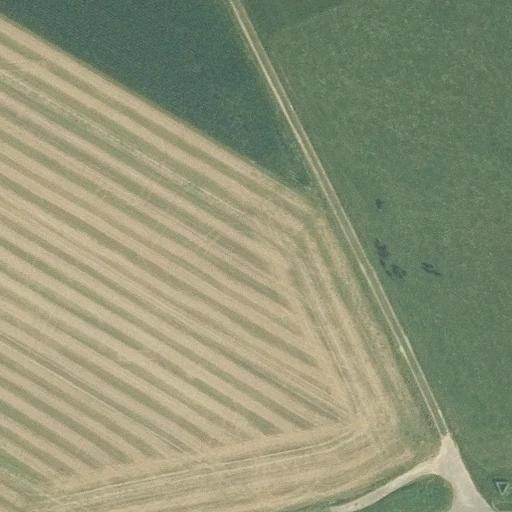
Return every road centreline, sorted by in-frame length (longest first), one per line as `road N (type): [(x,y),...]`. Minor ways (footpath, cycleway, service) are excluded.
road 1 (track): [(228,0),(477,511)]
road 2 (track): [(331,511),(454,453)]
